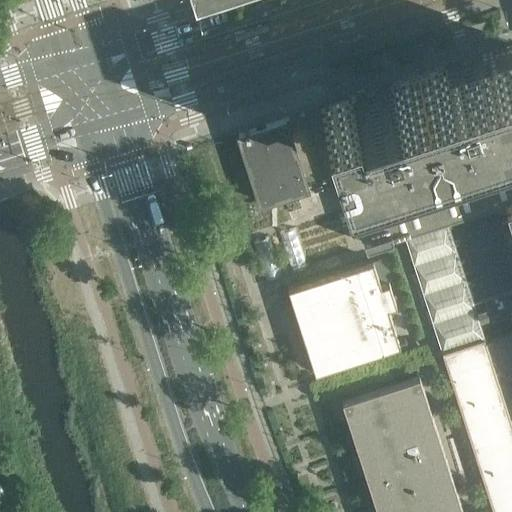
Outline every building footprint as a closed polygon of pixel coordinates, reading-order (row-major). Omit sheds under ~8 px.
[(511,44),(447,66),(396,82),(390,84),(374,89),(321,106),(341,168),(365,243),(403,231),(404,232),(446,219),(511,423),(511,44)] [(307,186),(285,118),(248,130),(247,128),(244,129),(245,131),(238,133),(258,197),(260,201),(307,186)] [(309,230),(338,220),(336,214),(307,224),(309,230)] [(511,511),(511,423),(446,219),(404,232),(493,511),(511,511)] [(399,341),(373,260),(379,258),(378,256),(287,286),(315,370),(405,340),(405,339),(399,341)] [(463,511),(419,372),(341,397),(378,511),(463,511)]
